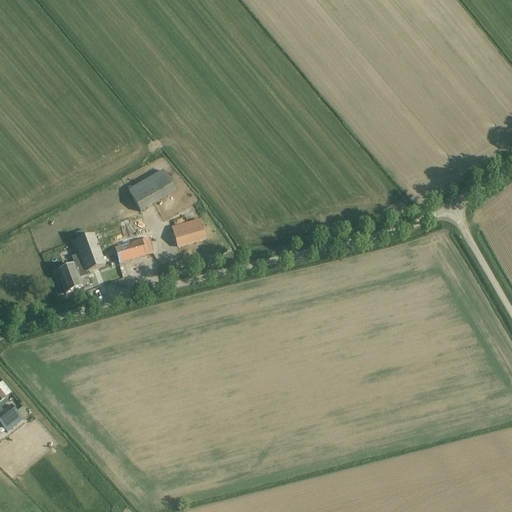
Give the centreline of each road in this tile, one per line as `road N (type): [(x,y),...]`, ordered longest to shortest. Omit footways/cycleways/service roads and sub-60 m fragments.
road 1 (unclassified): [(0,336),(382,234),(452,206)]
road 2 (unclassified): [(511,314),(452,206)]
